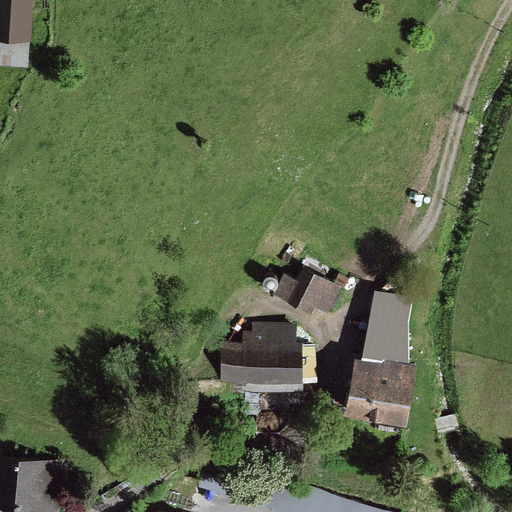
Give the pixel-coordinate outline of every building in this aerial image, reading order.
[(50,0),(0,0),(0,35),(50,38),(50,0)] [(342,281),(304,261),(294,280),(281,273),(273,287),(310,307),(314,299),(328,307),(342,281)] [(267,277),(269,278),(271,278),(273,277),(275,276),(277,274),(277,272),(277,270),(277,268),(275,266),(273,265),(271,264),(269,264),(266,265),(265,267),(264,269),(263,271),(264,274),(265,275),(267,277)] [(414,292),(374,286),(363,346),(410,356),(409,317),(414,292)] [(242,338),(219,338),(220,385),(304,384),(303,334),(297,335),(296,319),(241,320),(242,338)] [(307,347),(308,375),(320,374),(319,347),(307,347)] [(385,357),(355,351),(344,404),(406,417),(418,360),(385,353),(385,357)] [(66,460),(0,451),(0,497),(60,506),(66,460)] [(402,511),(207,455),(200,481),(305,511),(402,511)] [(190,511),(160,502),(145,511),(190,511)]
